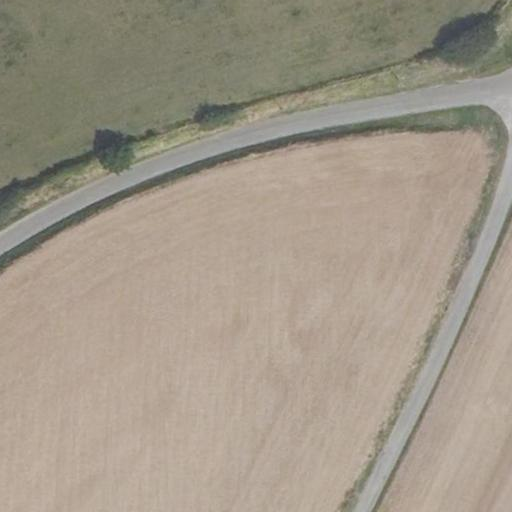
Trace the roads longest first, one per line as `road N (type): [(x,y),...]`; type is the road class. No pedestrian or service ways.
road 1 (unclassified): [(511,85),(239,138),(123,178),(0,244)]
road 2 (unclassified): [(511,175),(363,511)]
